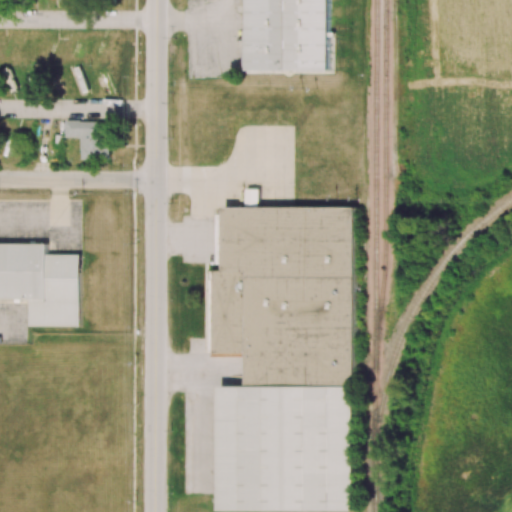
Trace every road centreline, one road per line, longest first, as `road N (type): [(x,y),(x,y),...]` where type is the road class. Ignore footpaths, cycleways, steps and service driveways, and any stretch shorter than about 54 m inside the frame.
road 1 (tertiary): [(154,511),(156,0)]
road 2 (residential): [(156,180),(0,180)]
